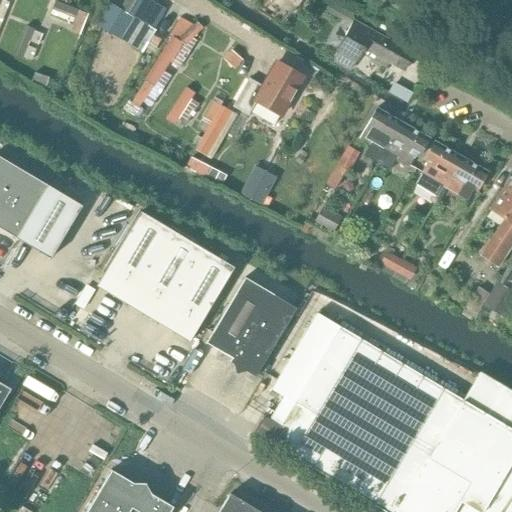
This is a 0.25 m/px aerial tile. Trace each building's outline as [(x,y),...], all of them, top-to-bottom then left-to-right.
[(25,2),(17,22),(27,25),(28,21),(38,25),(48,11),(41,1),(42,0),(30,0),(33,5),(25,2)] [(158,2),(153,0),(125,0),(120,10),(108,3),(96,23),(108,30),(110,28),(135,43),(152,54),(161,38),(152,33),(164,9),(157,5),(158,2)] [(273,0),(272,3),(291,14),(299,0),(273,0)] [(77,10),(55,2),(51,10),(74,19),(77,10)] [(78,11),(70,33),(79,36),(87,15),(78,11)] [(351,70),(352,68),(357,60),(358,60),(365,48),(378,55),(376,60),(385,65),(387,60),(405,70),(414,54),(354,21),(339,50),(341,51),(335,60),(351,70)] [(262,87),(249,79),(232,106),(247,115),(255,101),(265,107),(266,110),(275,115),(278,114),(280,116),(282,113),(285,112),(290,104),(289,101),(302,78),(276,63),(262,87)] [(210,122),(220,105),(207,97),(197,115),(210,122)] [(205,156),(231,112),(220,106),(194,150),(205,156)] [(365,128),(358,139),(369,146),(363,155),(380,165),(402,123),(376,109),(365,128)] [(402,123),(380,165),(389,170),(395,160),(408,167),(414,156),(418,158),(429,138),(402,123)] [(446,187),(462,157),(435,142),(425,161),(427,163),(422,173),(415,185),(436,198),(443,185),(446,187)] [(347,147),(336,165),(346,171),(348,172),(359,153),(347,147)] [(0,229),(50,259),(81,206),(0,157),(0,229)] [(446,187),(447,188),(467,199),(473,189),(477,190),(487,171),(462,157),(446,187)] [(511,178),(489,212),(502,221),(511,205),(511,178)] [(511,205),(502,221),(480,254),(499,267),(511,247),(511,205)] [(340,218),(322,207),(313,223),(332,233),(340,218)] [(130,299),(147,310),(143,315),(158,323),(161,318),(178,328),(175,333),(189,342),(233,267),(140,212),(99,281),(115,291),(112,296),(127,305),(130,299)] [(365,245),(340,231),(333,244),(358,258),(365,245)] [(397,271),(402,261),(388,253),(383,264),(397,271)] [(511,291),(506,288),(511,277),(511,257),(489,295),(483,305),(503,317),(511,302),(511,291)] [(402,261),(397,271),(411,278),(417,268),(402,261)] [(205,342),(232,358),(230,362),(255,377),(295,308),(244,278),(205,342)] [(477,315),(483,305),(489,295),(477,288),(465,307),(477,315)] [(278,428),(269,443),(385,511),(511,511),(511,429),(465,401),(339,326),(293,403),(278,428)] [(0,405),(2,401),(10,389),(0,382),(0,405)] [(111,469),(85,511),(127,511),(142,488),(111,469)] [(141,490),(127,511),(169,511),(173,507),(150,493),(145,483),(141,490)] [(260,511),(230,493),(218,511),(260,511)]
